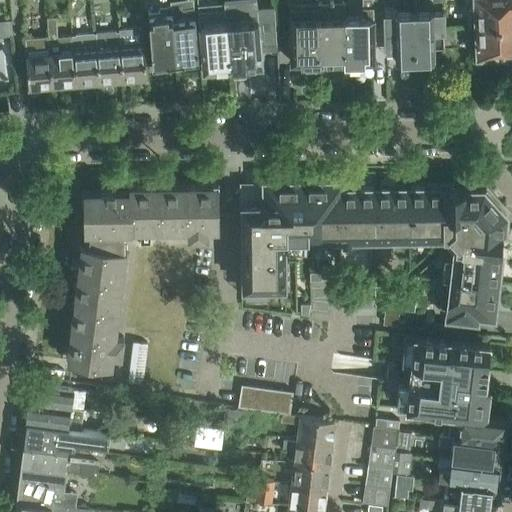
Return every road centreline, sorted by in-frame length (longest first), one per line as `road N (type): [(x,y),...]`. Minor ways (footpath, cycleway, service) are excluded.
road 1 (residential): [(20,151),(453,132),(511,115)]
road 2 (residential): [(0,336),(20,151)]
